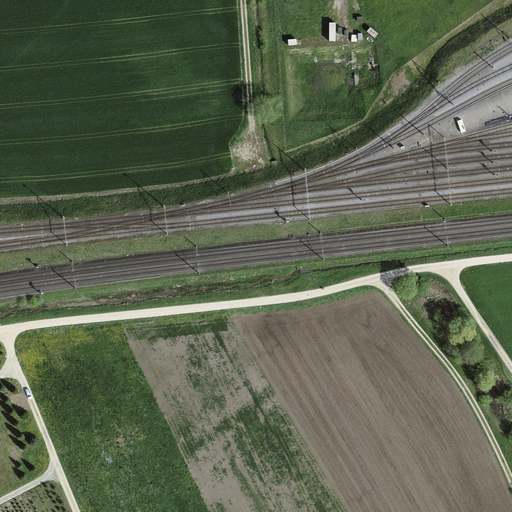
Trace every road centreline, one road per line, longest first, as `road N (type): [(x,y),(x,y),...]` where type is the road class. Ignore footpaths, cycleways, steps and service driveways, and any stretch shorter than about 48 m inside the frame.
road 1 (track): [(3,332),(291,300),(511,261)]
road 2 (track): [(511,480),(461,383),(379,280)]
road 3 (track): [(75,511),(3,332)]
road 4 (track): [(243,0),(255,161)]
